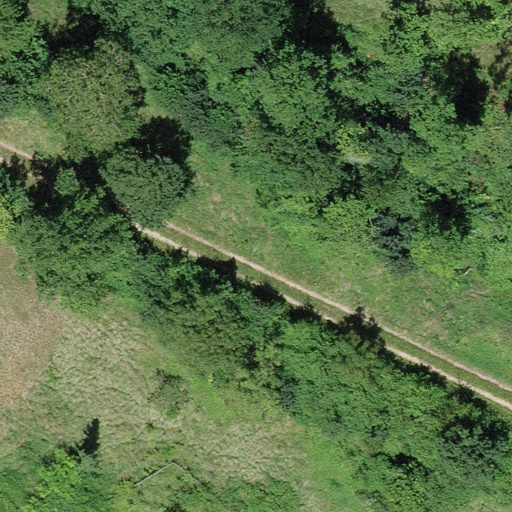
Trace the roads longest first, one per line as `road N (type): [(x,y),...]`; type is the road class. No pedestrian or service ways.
road 1 (track): [(0,163),(511,409)]
road 2 (track): [(293,0),(511,67)]
